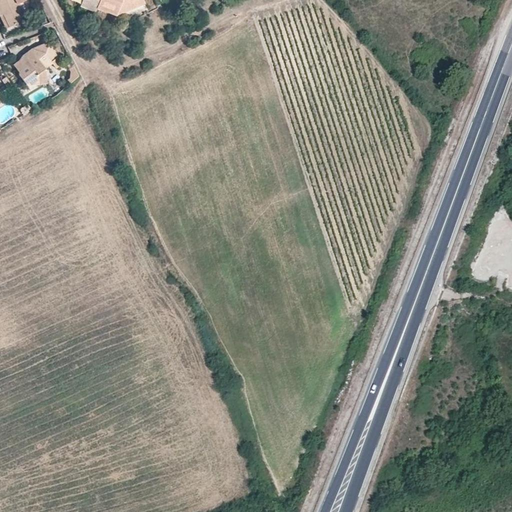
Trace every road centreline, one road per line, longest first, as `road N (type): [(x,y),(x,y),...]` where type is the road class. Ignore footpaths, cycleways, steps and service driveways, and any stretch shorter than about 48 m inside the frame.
road 1 (primary): [(386,383),(511,57)]
road 2 (primary): [(386,383),(372,397),(324,511)]
road 3 (primary): [(347,511),(386,383)]
